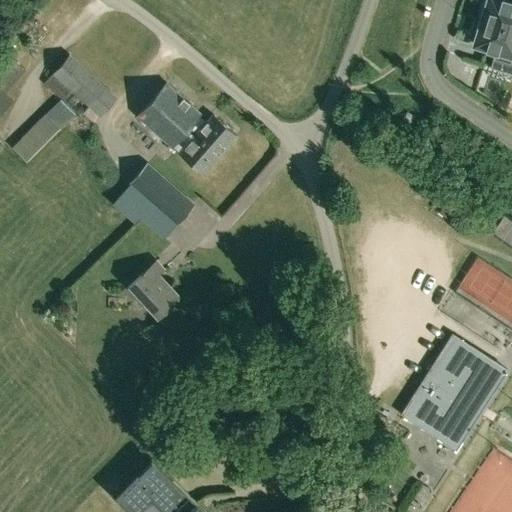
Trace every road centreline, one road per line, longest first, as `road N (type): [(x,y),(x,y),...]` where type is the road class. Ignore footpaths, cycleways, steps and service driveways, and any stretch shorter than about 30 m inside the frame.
road 1 (residential): [(360,511),(328,239),(300,151)]
road 2 (residential): [(300,151),(120,0)]
road 3 (residential): [(511,143),(437,94),(428,48),(444,0)]
road 4 (residential): [(368,0),(300,151)]
